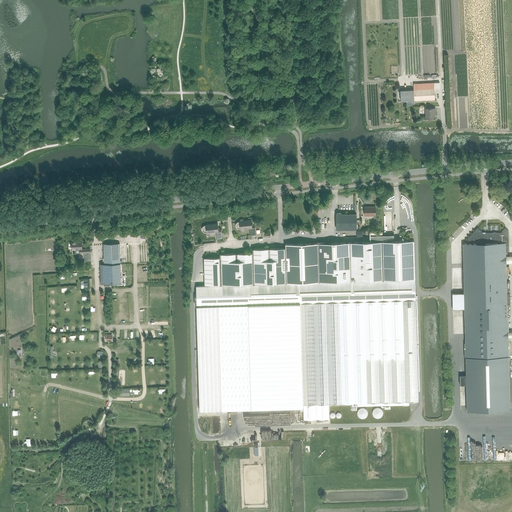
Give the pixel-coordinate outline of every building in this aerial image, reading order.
[(439,77),(438,45),(422,45),(423,77),(431,77),(439,77)] [(414,90),(414,100),(435,99),(434,89),(414,90)] [(414,90),(400,90),(401,101),(414,100),(414,90)] [(435,108),(426,109),(426,118),(433,118),(436,115),(435,108)] [(353,207),(353,195),(334,195),(334,204),(349,204),(349,207),(353,207)] [(365,216),(375,216),(375,206),(365,206),(365,216)] [(336,229),(356,229),(356,214),(341,214),(337,214),(336,214),(336,229)] [(236,225),(236,226),(237,228),(239,229),(240,228),(241,229),(250,228),(250,235),(256,235),(255,227),(252,227),(251,220),(244,220),(243,219),(241,219),(240,220),(240,221),(240,222),(238,222),(236,223),(236,225)] [(202,228),(202,230),(203,232),(205,232),(207,232),(207,233),(216,232),(217,239),(219,239),(220,240),(221,239),(221,238),(222,238),(222,231),(219,231),(218,223),(206,225),(204,225),(203,227),(202,228)] [(464,293),(452,293),(453,309),(465,309),(465,334),(466,357),(466,375),(460,375),(460,385),(466,385),(467,402),(467,410),(467,411),(486,411),(510,410),(509,382),(508,356),(507,305),(510,305),(510,294),(507,294),(507,292),(510,292),(510,281),(506,281),(506,252),(509,252),(508,231),(505,228),(502,231),(502,232),(496,233),(496,234),(493,234),(493,233),(482,233),(482,232),(478,228),(468,238),(468,243),(463,243),(464,293)] [(395,236),(370,236),(370,242),(350,243),(351,282),(415,280),(414,241),(395,242),(395,236)] [(82,241),(72,242),(72,250),(80,249),(80,253),(91,252),(91,249),(90,249),(82,249),(82,241)] [(322,243),(319,244),(319,282),(287,283),(288,304),(300,303),(416,301),(415,280),(351,282),(350,243),(332,243),(322,243)] [(120,244),(104,244),(104,264),(121,264),(120,244)] [(319,244),(285,244),(286,248),(287,283),(319,282),(319,244)] [(287,283),(286,248),(253,249),(253,253),(220,254),(220,257),(204,258),(205,285),(287,283)] [(121,264),(104,264),(100,264),(101,284),(121,284),(121,264)] [(288,304),(287,283),(205,285),(205,286),(196,286),(196,296),(195,296),(196,306),(197,306),(220,305),(288,304)] [(329,418),(329,404),(357,403),(358,406),(409,405),(409,402),(418,402),(416,301),(300,303),(303,405),(303,407),(304,419),(329,418)] [(303,407),(303,405),(300,303),(288,304),(220,305),(222,410),(303,407)] [(222,410),(220,305),(197,306),(200,410),(222,410)] [(133,347),(134,347),(134,340),(125,340),(125,351),(132,352),(133,347)] [(107,373),(107,359),(97,359),(98,368),(98,379),(107,379),(107,373)]
